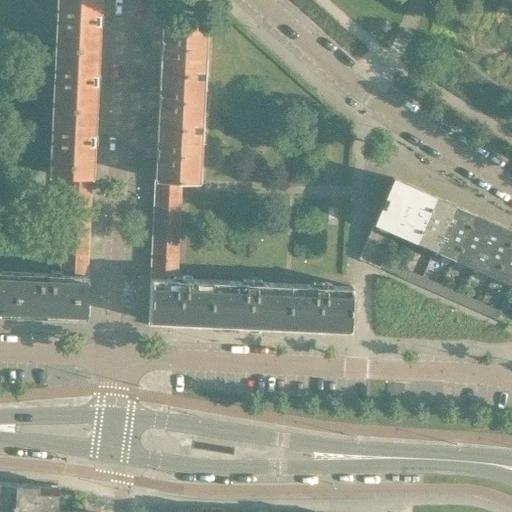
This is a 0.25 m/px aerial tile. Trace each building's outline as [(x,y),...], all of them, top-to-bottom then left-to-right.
[(95,161),(101,0),(56,0),(49,173),(84,174),(85,160),(95,161)] [(161,19),(153,188),(198,190),(205,21),(161,19)] [(293,195),(337,197),(340,134),(262,65),(230,101),(290,155),(289,195),(293,195)] [(411,241),(431,195),(392,178),(358,258),(379,267),(382,259),(393,233),(411,241)] [(153,188),(152,216),(197,218),(198,190),(153,188)] [(291,222),(336,223),(337,197),(293,195),(291,222)] [(452,259),(472,213),(431,195),(411,241),(452,259)] [(491,276),(511,230),(472,213),(452,259),(491,276)] [(152,216),(150,258),(195,260),(197,218),(152,216)] [(335,265),(336,223),(291,222),(290,264),(335,265)] [(511,285),(511,230),(491,276),(511,285)] [(396,275),(400,267),(382,259),(379,267),(396,275)] [(421,276),(402,268),(398,276),(418,284),(421,276)] [(0,271),(0,311),(87,315),(89,275),(0,271)] [(334,284),(150,276),(147,325),(332,333),(334,284)] [(441,285),(421,276),(418,284),(438,293),(441,285)] [(460,293),(441,285),(438,293),(456,301),(460,293)] [(480,302),(460,293),(456,301),(476,310),(480,302)] [(498,311),(480,302),(476,310),(495,318),(498,311)] [(511,316),(498,311),(495,318),(511,325),(511,316)] [(511,438),(471,432),(473,423),(446,418),(444,427),(200,386),(190,453),(511,506),(511,438)] [(0,511),(14,511),(16,483),(0,482),(0,511)] [(56,510),(57,492),(57,485),(16,483),(14,511),(56,511),(56,510)]
